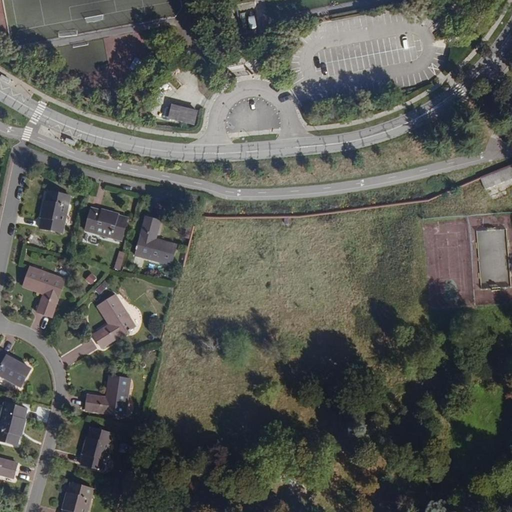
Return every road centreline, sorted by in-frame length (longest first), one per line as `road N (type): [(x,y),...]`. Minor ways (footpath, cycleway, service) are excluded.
road 1 (residential): [(0,91),(71,128),(156,151),(340,142),(381,133),(455,92),(511,28)]
road 2 (residential): [(0,322),(46,345),(62,382),(31,511)]
road 3 (residential): [(30,132),(0,269)]
